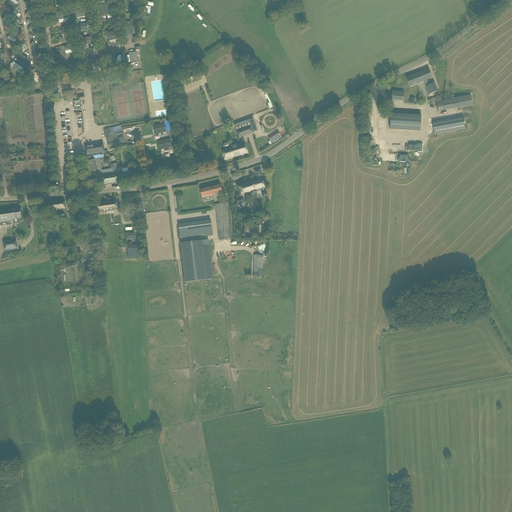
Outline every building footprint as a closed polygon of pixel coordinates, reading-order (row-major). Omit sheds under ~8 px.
[(16,10),(19,6),(11,0),(9,0),(7,2),(16,10)] [(6,4),(3,8),(9,13),(12,9),(6,4)] [(83,10),(73,11),(74,19),(85,17),(83,10)] [(28,11),(25,15),(35,21),(37,18),(28,11)] [(67,19),(66,11),(56,13),(58,20),(67,19)] [(37,25),(33,23),(28,30),(38,37),(40,33),(40,28),(36,26),(37,25)] [(86,23),(76,25),(77,32),(87,30),(86,23)] [(131,24),(122,26),(124,36),(133,35),(131,24)] [(20,31),(21,29),(15,27),(12,34),(18,37),(18,36),(20,37),(23,32),(20,31)] [(72,29),(60,31),(61,35),(68,34),(70,39),(74,38),(72,29)] [(119,31),(107,33),(108,42),(121,39),(119,31)] [(89,37),(79,39),(80,47),(90,45),(89,37)] [(34,41),(31,44),(40,50),(43,47),(34,41)] [(75,45),(64,47),(65,51),(71,50),(73,56),(77,55),(75,45)] [(17,58),(20,54),(12,50),(10,53),(17,58)] [(136,52),(129,54),(130,64),(138,63),(136,52)] [(122,63),(117,64),(118,69),(127,67),(125,55),(120,55),(122,63)] [(24,61),(26,58),(22,56),(18,63),(28,68),(30,65),(24,61)] [(101,59),(91,61),(92,68),(102,66),(101,59)] [(13,62),(11,66),(19,71),(21,67),(13,62)] [(80,70),(78,62),(69,64),(71,72),(80,70)] [(432,78),(428,69),(406,78),(409,87),(424,82),(429,95),(438,91),(434,83),(432,84),(430,79),(432,78)] [(392,91),(391,99),(403,100),(404,92),(392,91)] [(473,96),(438,100),(439,110),(474,106),(473,96)] [(391,114),(390,129),(420,131),(421,116),(391,114)] [(435,135),(465,129),(463,116),(432,122),(435,135)] [(239,138),(254,133),(249,120),(234,125),(239,138)] [(166,132),(165,123),(152,126),(154,135),(160,134),(163,133),(166,132)] [(123,136),(121,126),(103,131),(105,135),(104,135),(106,140),(123,136)] [(269,137),(271,143),(282,138),(280,132),(269,137)] [(126,146),(123,136),(106,140),(109,150),(115,149),(115,150),(120,149),(119,148),(126,146)] [(172,148),(170,139),(158,141),(159,150),(164,150),(164,151),(168,151),(168,149),(172,148)] [(86,155),(87,155),(102,153),(104,152),(104,151),(103,143),(85,146),(86,155)] [(245,143),(221,151),(222,155),(224,160),(248,153),(245,143)] [(409,143),(408,150),(416,150),(416,153),(422,153),(422,148),(423,148),(423,143),(409,143)] [(119,175),(118,168),(117,163),(111,164),(111,169),(102,170),(99,158),(87,161),(90,175),(97,174),(98,177),(101,176),(101,178),(102,178),(103,185),(123,182),(122,179),(123,179),(123,175),(119,175)] [(122,179),(123,182),(132,181),(130,172),(122,173),(122,167),(118,168),(119,175),(123,175),(123,179),(122,179)] [(239,198),(234,200),(236,207),(242,205),(242,206),(243,205),(245,204),(243,198),(242,195),(249,193),(249,194),(261,191),(264,190),(262,184),(264,184),(267,183),(266,178),(262,179),(261,176),(257,177),(258,181),(251,183),(250,181),(236,186),(238,190),(239,190),(239,191),(238,191),(240,196),(240,199),(239,198)] [(211,187),(213,196),(215,202),(218,201),(216,195),(222,193),(220,184),(211,187)] [(202,199),(213,196),(211,187),(200,189),(202,199)] [(65,201),(41,203),(42,213),(47,212),(47,213),(51,213),(51,212),(66,211),(65,201)] [(117,201),(93,204),(94,213),(106,212),(114,210),(118,210),(117,201)] [(226,203),(215,205),(219,240),(230,238),(226,203)] [(14,219),(22,218),(20,208),(9,210),(11,225),(14,225),(14,219)] [(0,226),(11,225),(9,210),(0,210),(0,226)] [(211,220),(178,224),(180,238),(205,235),(205,236),(213,235),(211,220)] [(75,232),(86,230),(85,223),(73,225),(75,232)] [(92,247),(90,236),(87,236),(88,241),(79,243),(81,249),(85,249),(85,250),(88,249),(88,248),(92,247)] [(16,240),(3,241),(5,250),(17,249),(16,240)] [(202,241),(181,243),(183,261),(185,282),(207,280),(204,259),(202,241)] [(128,258),(141,257),(140,245),(128,246),(128,256),(128,258)] [(263,276),(263,256),(253,256),(253,276),(263,276)]
